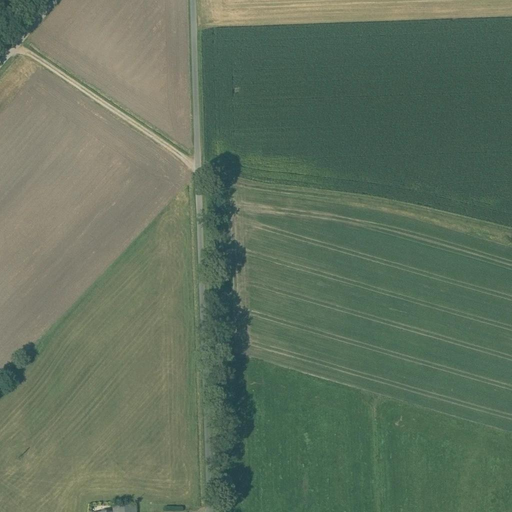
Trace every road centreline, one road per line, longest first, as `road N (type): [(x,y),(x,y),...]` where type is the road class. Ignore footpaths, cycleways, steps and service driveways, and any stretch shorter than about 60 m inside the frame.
road 1 (unclassified): [(214,511),(194,0)]
road 2 (track): [(18,46),(201,175)]
